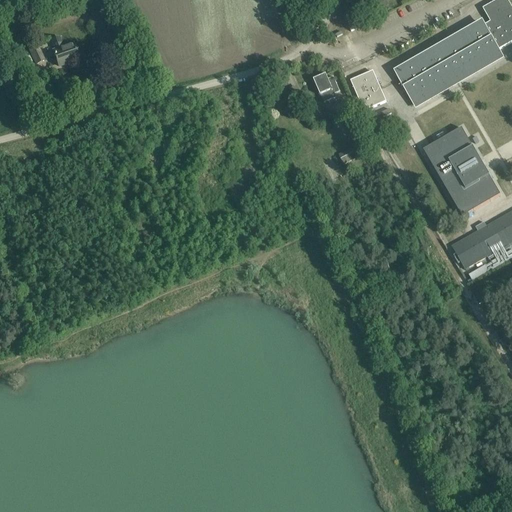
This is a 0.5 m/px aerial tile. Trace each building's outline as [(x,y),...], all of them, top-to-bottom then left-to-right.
[(378,0),(373,5),(380,13),(389,5),(385,0),(378,0)] [(511,43),(511,7),(510,5),(507,0),(499,0),(483,9),(491,23),(485,26),(485,25),(396,76),(414,106),(502,55),(499,51),(511,43)] [(116,13),(108,16),(110,22),(118,19),(116,13)] [(344,16),(351,32),(357,29),(350,13),(344,16)] [(0,38),(14,35),(10,21),(0,23),(0,38)] [(59,67),(71,63),(79,60),(74,45),(64,48),(60,37),(50,41),(59,67)] [(36,64),(44,61),(38,46),(29,50),(36,64)] [(373,72),(368,74),(351,82),(364,112),(386,103),(373,72)] [(314,81),(324,103),(337,98),(335,94),(340,92),(334,77),(328,80),(326,75),(314,81)] [(307,110),(314,107),(311,101),(305,104),(307,110)] [(390,110),(381,114),(384,119),(392,115),(390,110)] [(462,129),(424,151),(463,218),(480,208),(501,196),(462,129)] [(339,155),(344,165),(357,159),(354,153),(352,149),(339,155)] [(478,232),(452,247),(457,255),(454,256),(459,265),(462,264),(466,271),(488,259),(490,262),(511,249),(510,246),(511,244),(511,212),(486,227),(484,223),(475,228),(478,232)]
